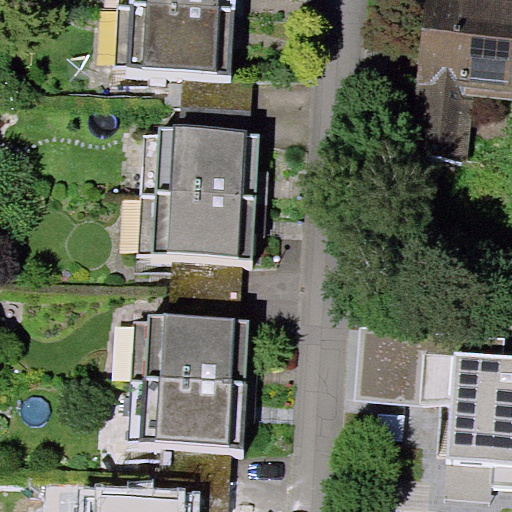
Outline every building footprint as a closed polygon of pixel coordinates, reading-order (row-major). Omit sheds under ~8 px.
[(234,0),(118,0),(118,12),(233,19),(234,0)] [(511,100),(511,0),(485,0),(485,2),(465,0),(430,0),(414,159),(462,164),(469,96),(511,100)] [(233,19),(118,12),(114,72),(229,80),(233,19)] [(259,145),(144,138),(140,198),(255,206),(259,145)] [(255,206),(140,198),(134,260),(249,268),(255,206)] [(247,332),(131,324),(127,384),(243,392),(247,332)] [(511,362),(454,359),(446,469),(486,472),(489,436),(511,437),(511,362)] [(243,392),(127,384),(123,446),(238,454),(243,392)]
